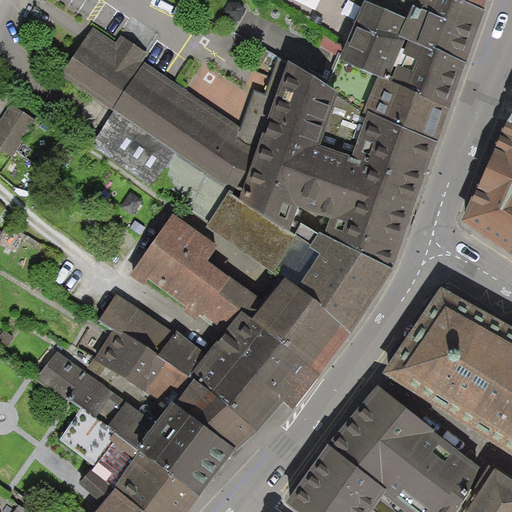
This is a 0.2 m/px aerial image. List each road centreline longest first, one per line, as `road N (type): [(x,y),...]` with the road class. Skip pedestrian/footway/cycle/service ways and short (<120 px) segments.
road 1 (tertiary): [(254,493),(354,367),(415,261),(432,250)]
road 2 (tertiary): [(432,250),(435,216),(511,27)]
